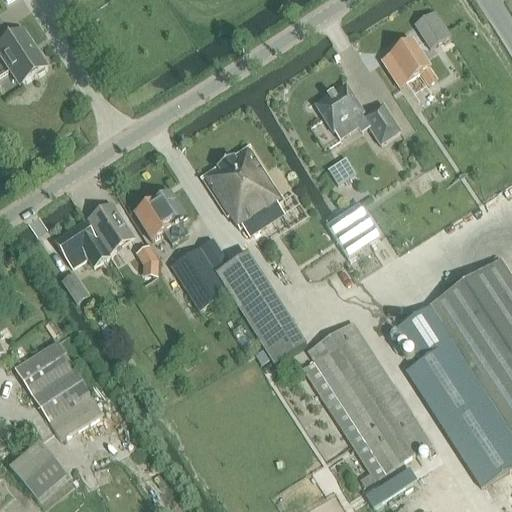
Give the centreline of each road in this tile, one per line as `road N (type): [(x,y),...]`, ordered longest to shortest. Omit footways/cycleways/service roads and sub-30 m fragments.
road 1 (track): [(487,511),(356,305),(305,326),(256,255),(230,248),(150,126)]
road 2 (unclassified): [(347,0),(0,223)]
